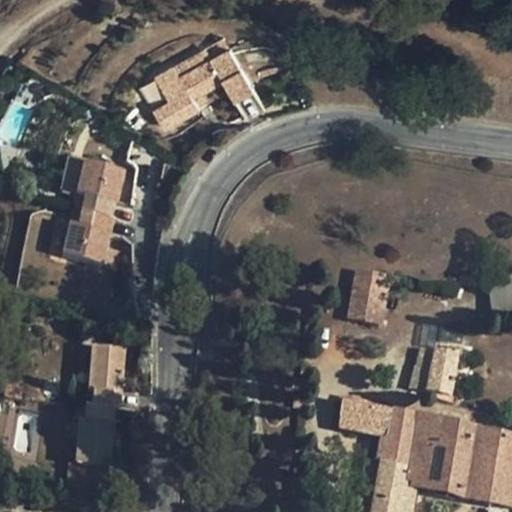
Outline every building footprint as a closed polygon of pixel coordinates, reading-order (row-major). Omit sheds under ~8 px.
[(224,34),(205,46),(211,55),(230,44),(224,34)] [(255,87),(230,44),(211,55),(205,46),(156,74),(170,99),(154,108),(166,128),(200,108),(199,106),(194,97),(204,91),(224,80),(235,99),(255,87)] [(209,100),(204,91),(194,97),(199,106),(209,100)] [(71,211),(68,226),(64,243),(60,258),(102,268),(113,220),(109,219),(112,205),(116,206),(123,174),(82,165),(74,197),(83,199),(80,213),(71,211)] [(60,224),(56,241),(64,243),(68,226),(60,224)] [(352,303),(349,318),(376,324),(383,281),(352,275),(348,302),(352,303)] [(511,276),(485,280),(491,328),(511,325),(511,276)] [(93,393),(92,407),(112,408),(118,409),(123,350),(91,348),(88,393),(93,393)] [(456,356),(432,353),(429,371),(413,367),(407,391),(424,394),(449,399),(452,387),(456,356)] [(20,402),(22,383),(4,382),(3,401),(20,402)] [(408,511),(402,510),(407,485),(414,487),(511,506),(511,502),(511,439),(339,404),(337,430),(385,440),(411,446),(405,470),(379,464),(364,461),(353,511),(408,511)] [(111,423),(112,408),(92,407),(85,406),(84,420),(79,420),(75,465),(109,468),(113,424),(111,423)] [(411,446),(385,440),(379,464),(405,470),(411,446)] [(410,511),(414,487),(407,485),(402,510),(408,511),(410,511)]
